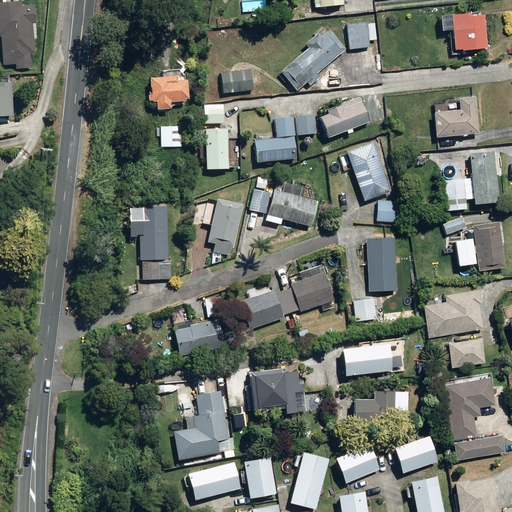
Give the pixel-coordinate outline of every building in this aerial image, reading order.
[(15,62),(16,67),(31,66),(30,52),(34,52),(32,22),(35,22),(33,4),(21,4),(21,0),(0,1),(0,34),(1,34),(3,63),(15,62)] [(313,0),(314,8),(344,5),(343,0),(313,0)] [(462,49),(462,51),(488,48),(484,15),(477,13),(440,17),(442,32),(453,31),(455,50),(462,49)] [(346,25),(349,50),(370,48),(367,23),(346,25)] [(253,28),(253,36),(262,35),(261,28),(253,28)] [(280,72),(296,91),(307,82),(310,87),(320,78),(317,74),(346,50),(329,30),(321,38),(317,33),(304,45),(307,49),(280,72)] [(219,74),(221,94),(253,91),(251,70),(219,74)] [(157,111),(157,113),(164,113),(164,110),(170,110),(169,103),(185,102),(185,100),(188,100),(186,81),(177,81),(176,76),(154,78),(154,84),(146,84),(147,102),(151,102),(151,104),(155,103),(156,111),(157,111)] [(0,114),(10,114),(9,80),(0,80),(0,114)] [(319,118),(327,139),(346,132),(347,135),(352,132),(351,130),(369,122),(359,97),(326,111),(328,115),(319,118)] [(433,114),(436,139),(479,134),(475,97),(458,99),(459,100),(438,103),(439,113),(433,114)] [(203,105),(204,124),(223,124),(223,105),(203,105)] [(296,118),(298,136),(316,134),(314,115),(296,118)] [(254,141),(256,163),(296,159),(293,136),(295,136),(293,118),(274,119),(276,139),(254,141)] [(160,148),(181,148),(181,127),(160,127),(160,148)] [(205,130),(206,170),(228,170),(227,130),(205,130)] [(346,153),(364,201),(390,192),(373,143),(346,153)] [(442,181),(446,212),(466,210),(465,192),(473,191),(474,206),(499,204),(496,170),(500,170),(499,153),(494,154),(494,152),(469,154),(472,180),(464,181),(463,179),(442,181)] [(256,188),(265,190),(267,179),(258,178),(256,188)] [(281,220),(311,228),(317,202),(299,197),(301,188),(284,184),(281,192),(273,190),(265,221),(280,225),(281,220)] [(249,210),(265,214),(270,194),(254,190),(249,210)] [(216,245),(211,266),(219,261),(220,254),(229,256),(230,248),(233,249),(242,205),(216,200),(207,243),(216,245)] [(376,222),(398,223),(399,202),(377,201),(376,222)] [(141,262),(142,281),(171,280),(170,261),(168,261),(166,207),(137,208),(139,262),(141,262)] [(442,225),(447,236),(466,228),(462,217),(442,225)] [(471,227),(478,272),(506,268),(499,223),(471,227)] [(366,236),(369,289),(397,288),(394,235),(366,236)] [(291,289),(283,291),(290,313),(299,311),(299,312),(321,305),(322,309),(328,307),(327,303),(334,301),(325,274),(323,274),(321,268),(305,273),(306,279),(290,285),(291,289)] [(258,295),(240,301),(249,330),(284,319),(283,315),(290,313),(283,291),(275,294),(274,290),(271,291),(270,289),(257,293),(258,295)] [(422,306),(427,337),(481,328),(477,304),(479,304),(477,290),(444,296),(445,303),(422,306)] [(204,300),(207,318),(224,315),(221,297),(204,300)] [(374,320),(374,325),(388,323),(386,313),(376,314),(374,299),(352,302),(355,322),(374,320)] [(291,316),(295,326),(302,324),(299,313),(291,316)] [(172,323),(179,357),(226,347),(220,320),(192,325),(191,319),(172,323)] [(303,325),(295,328),(299,338),(307,335),(303,325)] [(447,344),(452,369),(485,364),(481,339),(447,344)] [(341,351),(344,377),(392,372),(388,344),(372,346),(372,343),(362,344),(362,348),(341,351)] [(284,408),(285,415),(296,414),(294,394),(304,393),(302,380),(298,380),(297,372),(282,374),(281,369),(248,373),(250,386),(245,387),(246,399),(252,398),(253,412),(284,408)] [(443,387),(452,441),(477,437),(474,418),(481,417),(479,409),(494,406),(490,379),(443,387)] [(165,384),(166,391),(176,389),(175,382),(165,384)] [(353,396),(353,421),(394,421),(394,407),(408,407),(408,388),(373,388),(374,396),(353,396)] [(173,432),(178,461),(219,454),(216,442),(228,440),(220,392),(195,396),(199,416),(193,417),(195,429),(173,432)] [(305,433),(306,441),(315,440),(314,431),(305,433)] [(451,442),(454,459),(503,450),(500,433),(451,442)] [(393,449),(402,475),(437,463),(428,437),(393,449)] [(334,460),(345,485),(379,470),(369,445),(334,460)] [(288,502),(314,508),(327,456),(301,449),(288,502)] [(242,459),(248,496),(275,492),(269,454),(242,459)] [(187,471),(194,498),(240,486),(233,458),(187,471)] [(409,483),(415,511),(443,511),(436,478),(409,483)] [(498,511),(494,479),(469,483),(469,481),(454,483),(458,511),(498,511)] [(337,497),(339,511),(367,511),(364,493),(337,497)] [(278,511),(276,502),(248,507),(249,511),(278,511)]
